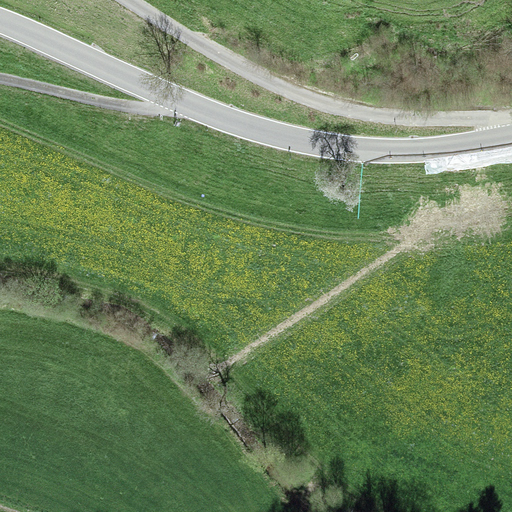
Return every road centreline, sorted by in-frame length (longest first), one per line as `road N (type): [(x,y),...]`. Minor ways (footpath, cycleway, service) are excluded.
road 1 (tertiary): [(0,20),(187,104),(289,137),(404,150),(511,137)]
road 2 (unclassified): [(511,128),(318,102),(234,65),(130,0)]
road 3 (track): [(0,78),(119,106),(187,104)]
